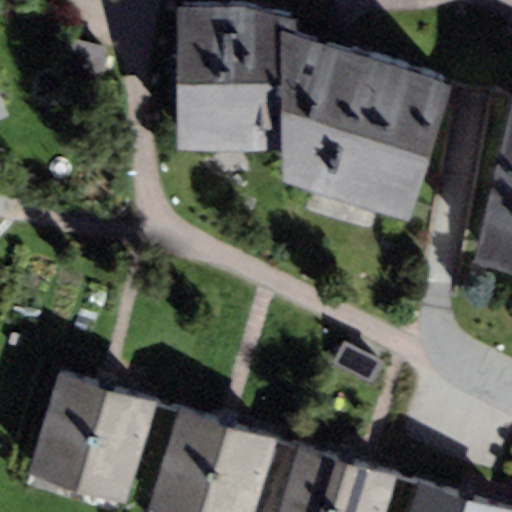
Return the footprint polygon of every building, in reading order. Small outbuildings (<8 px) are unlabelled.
[(177,149),(282,151),(284,183),(410,222),(450,86),(336,50),(292,34),(295,20),(241,7),(176,9),(177,149)] [(511,106),(472,262),(511,271),(511,106)] [(156,402),(57,374),(28,478),(127,506),(156,402)] [(254,511),(277,441),(179,411),(148,511),(149,511),(254,511)] [(384,511),(396,474),(299,445),(279,511),(384,511)] [(511,511),(511,510),(416,483),(407,511),(511,511)]
